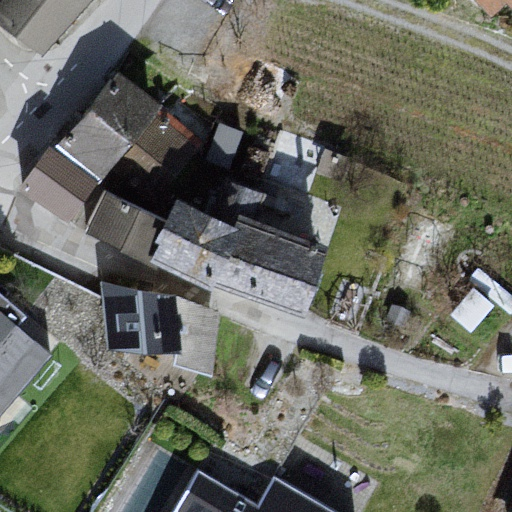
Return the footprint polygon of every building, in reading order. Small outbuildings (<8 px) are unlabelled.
[(14,0),(0,18),(0,30),(42,65),(95,0),(14,0)] [(511,0),(479,0),(491,13),(505,0),(509,0),(511,3),(511,0)] [(119,82),(18,196),(68,232),(103,194),(158,219),(200,158),(198,135),(167,119),(119,82)] [(179,205),(152,271),(305,320),(326,259),(274,234),(282,206),(224,188),(213,220),(179,205)] [(158,228),(105,203),(89,241),(141,270),(158,228)] [(162,300),(102,291),(111,355),(178,357),(181,373),(206,377),(212,322),(162,300)] [(0,420),(51,360),(0,309),(0,420)] [(255,511),(200,480),(181,511),(319,511),(275,486),(261,511),(255,511)]
